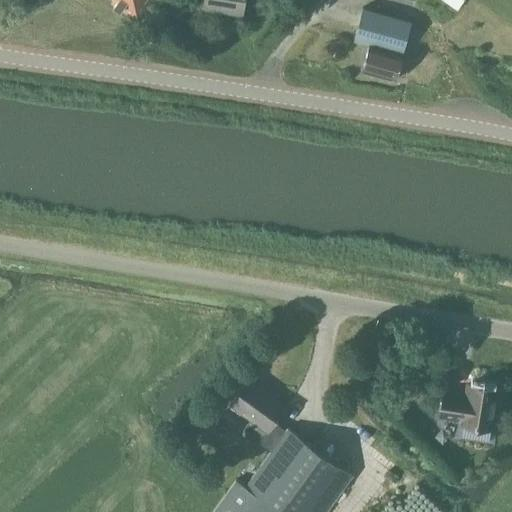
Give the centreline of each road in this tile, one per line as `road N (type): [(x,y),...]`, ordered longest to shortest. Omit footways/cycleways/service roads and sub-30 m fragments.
road 1 (unclassified): [(511,333),(0,246)]
road 2 (tertiary): [(511,136),(0,56)]
